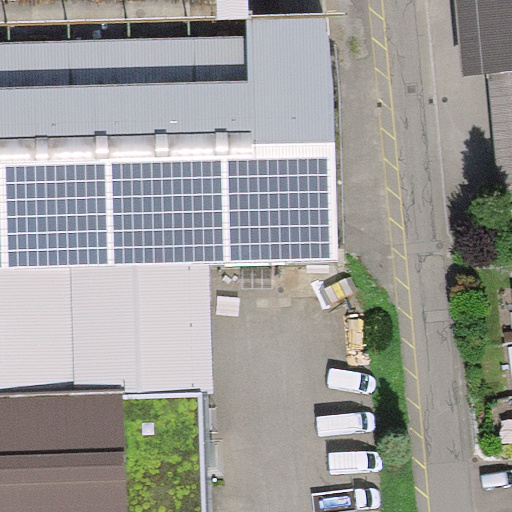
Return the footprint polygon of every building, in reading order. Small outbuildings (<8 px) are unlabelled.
[(511,0),(448,0),(456,86),(480,84),(511,81),(511,0)] [(328,28),(0,35),(0,412),(114,409),(193,407),(210,407),(207,276),(334,273),(328,28)] [(511,81),(480,84),(489,200),(511,198),(511,81)] [(511,286),(498,288),(511,442),(511,286)] [(114,409),(117,511),(198,511),(193,407),(114,409)] [(117,511),(114,409),(0,412),(0,511),(117,511)]
